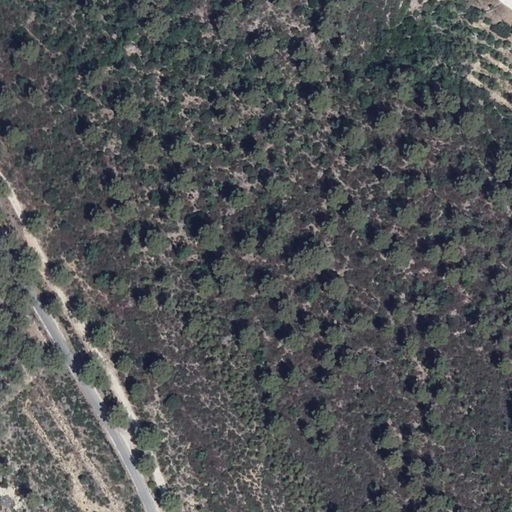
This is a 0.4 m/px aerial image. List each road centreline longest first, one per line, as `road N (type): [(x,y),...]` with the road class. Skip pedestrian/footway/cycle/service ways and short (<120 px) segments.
road 1 (track): [(177,511),(121,373),(0,184)]
road 2 (unclassified): [(0,246),(127,456),(151,511)]
